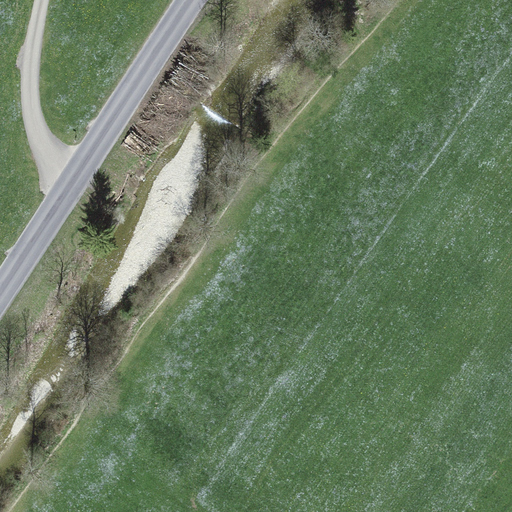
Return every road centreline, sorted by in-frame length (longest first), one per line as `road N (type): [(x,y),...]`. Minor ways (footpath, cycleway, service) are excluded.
road 1 (tertiary): [(0,290),(190,0)]
road 2 (track): [(69,181),(47,155),(33,118),(42,0)]
